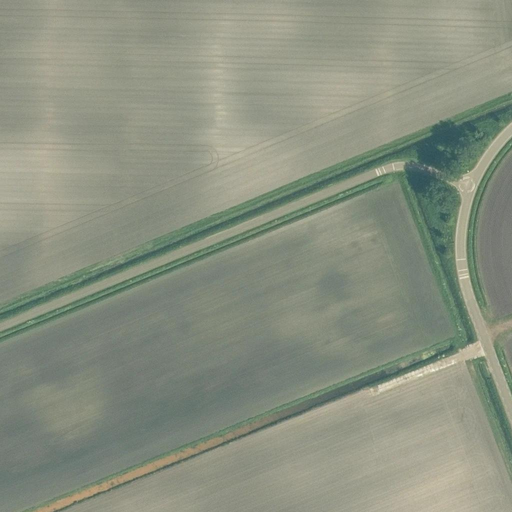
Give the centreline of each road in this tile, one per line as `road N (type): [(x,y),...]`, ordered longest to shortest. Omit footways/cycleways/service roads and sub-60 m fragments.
road 1 (unclassified): [(0,326),(388,167),(421,169),(469,188)]
road 2 (unclassified): [(511,414),(459,261),(469,188)]
